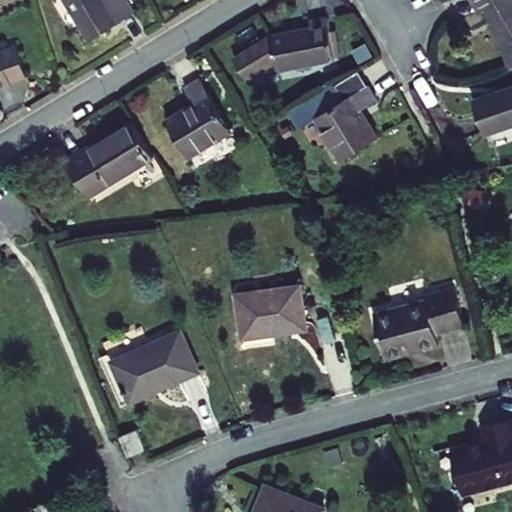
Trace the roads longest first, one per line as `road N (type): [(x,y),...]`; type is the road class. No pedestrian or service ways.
road 1 (residential): [(150,511),(144,500),(220,453),(511,369)]
road 2 (residential): [(242,0),(0,146)]
